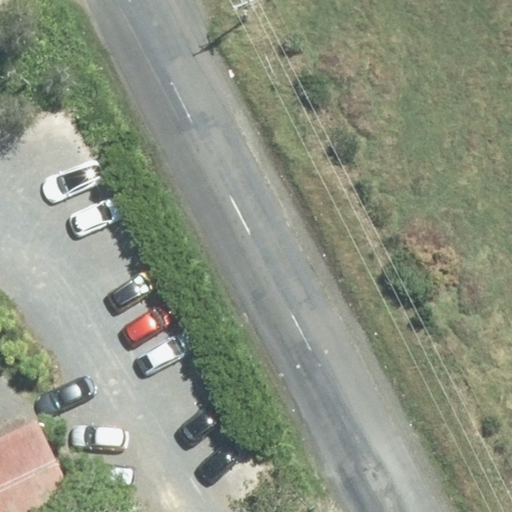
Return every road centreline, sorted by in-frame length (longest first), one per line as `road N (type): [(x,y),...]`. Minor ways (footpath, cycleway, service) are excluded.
road 1 (unclassified): [(138,0),(402,511)]
road 2 (unknown): [(0,237),(200,511)]
